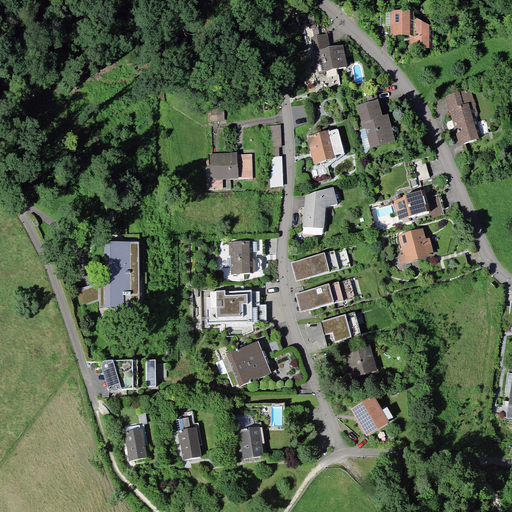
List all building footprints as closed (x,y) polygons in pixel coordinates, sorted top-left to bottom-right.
[(416,14),(391,13),(391,40),(411,41),(411,51),(435,52),(435,29),(415,20),(416,14)] [(328,35),(310,38),(317,75),(348,69),(344,48),(331,50),(328,35)] [(472,91),(450,97),(464,147),(484,141),(477,117),(480,117),(472,91)] [(380,102),(358,107),(369,149),(395,143),(389,118),(385,119),(380,102)] [(338,130),(306,138),(313,166),(345,158),(338,130)] [(253,154),(211,155),(212,182),(253,181),(253,154)] [(337,206),(333,189),(305,195),(303,228),(325,231),(327,209),(337,206)] [(427,193),(394,203),(399,223),(433,213),(427,193)] [(424,231),(400,237),(407,266),(432,259),(424,231)] [(255,244),(230,244),(231,276),(255,275),(255,244)] [(143,248),(113,248),(113,309),(143,309),(143,248)] [(345,249),(291,264),(297,284),(351,269),(345,249)] [(297,295),(301,314),(356,301),(350,281),(297,295)] [(212,297),(208,297),(208,321),(266,322),(267,306),(260,305),(260,292),(212,291),(212,297)] [(361,336),(356,314),(322,323),(328,344),(361,336)] [(259,344),(228,355),(240,387),(272,375),(259,344)] [(352,379),(378,372),(371,345),(345,352),(352,379)] [(157,361),(107,361),(102,367),(111,393),(140,392),(140,389),(157,389),(157,361)] [(351,410),(366,437),(390,424),(374,397),(351,410)] [(239,430),(243,459),(263,456),(258,427),(239,430)] [(197,429),(178,432),(182,461),(202,458),(197,429)] [(143,430),(124,433),(129,463),(147,460),(143,430)]
